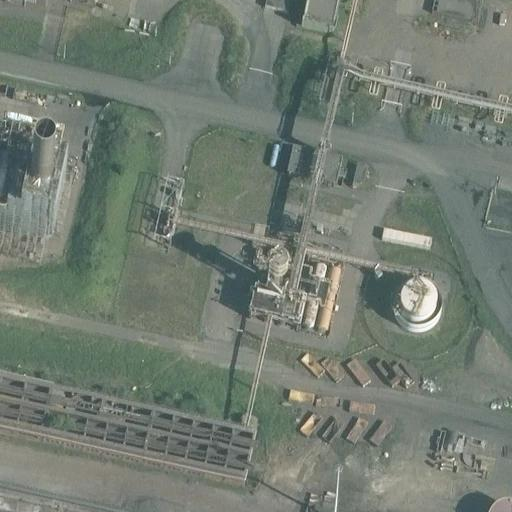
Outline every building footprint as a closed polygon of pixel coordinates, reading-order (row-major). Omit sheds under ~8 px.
[(4,0),(4,2),(44,11),(46,0),(61,0),(94,8),(95,0),(4,0)] [(290,0),(265,0),(264,9),(287,14),(290,0)] [(306,0),(302,21),(302,23),(301,28),(302,28),(332,35),(334,28),(338,7),(339,2),(339,0),(306,0)] [(58,155),(7,144),(0,171),(0,172),(52,184),(58,155)] [(341,161),(292,150),(286,177),(335,188),(341,161)] [(367,167),(356,165),(352,186),(362,188),(367,167)] [(0,222),(36,231),(45,191),(0,181),(0,222)] [(251,314),(269,318),(272,308),(267,307),(270,295),(256,292),(251,314)] [(433,315),(433,310),(432,304),(430,299),(426,296),(421,293),(416,292),(411,293),(406,296),(402,300),(400,305),(399,310),(400,315),(402,320),(406,324),(411,326),(416,327),(422,326),(426,324),(430,320),(433,315)] [(0,434),(92,455),(242,489),(243,488),(253,441),(249,440),(150,418),(143,416),(127,413),(53,396),(0,384),(0,434)]
